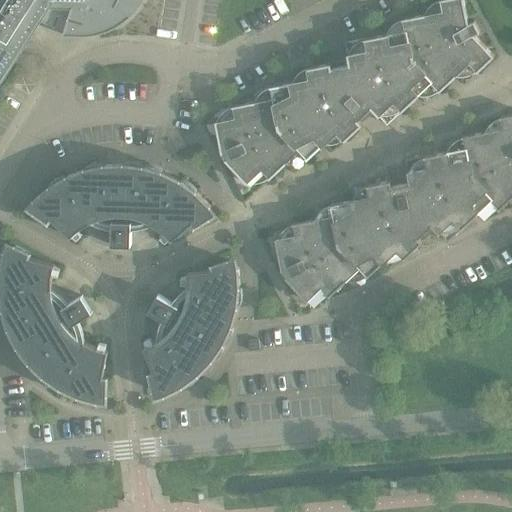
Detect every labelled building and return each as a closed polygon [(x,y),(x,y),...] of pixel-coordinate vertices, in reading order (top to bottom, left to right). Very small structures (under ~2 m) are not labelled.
[(83,0),(81,0),(73,0),(0,0),(0,86),(44,17),(55,21),(66,26),(63,35),(70,36),(76,36),(82,36),(89,36),(95,35),(101,33),(108,31),(113,28),(119,25),(124,21),(129,17),(134,13),(138,8),(141,2),(142,0),(83,0)] [(221,149),(223,152),(228,162),(247,183),(262,169),(270,178),(300,150),(308,158),(322,145),(322,146),(338,131),(345,140),(362,123),(359,119),(372,107),(388,124),(432,82),(440,90),(469,62),(478,71),(494,56),(474,34),(480,31),(475,20),(469,23),(464,0),(441,0),(443,11),(403,18),(405,30),(365,38),(368,50),(348,53),(349,59),(308,67),(310,77),(289,81),(290,83),(271,86),(273,98),(233,105),(235,117),(216,121),(221,149)] [(334,215),(294,223),(296,235),(276,239),(282,270),(285,277),(308,300),(322,286),(330,295),(360,267),(368,276),(398,248),(406,256),(436,228),(448,241),(492,199),(501,208),(511,197),(511,114),(501,117),(504,128),(464,136),(466,147),(406,159),(410,182),(392,186),(391,180),(369,184),(372,196),(331,204),(334,215)] [(51,217),(71,237),(80,228),(91,222),(88,217),(98,213),(110,211),(118,210),(118,222),(112,222),(112,244),(131,245),(132,229),(142,227),(153,224),(163,231),(172,240),(173,239),(193,222),(195,225),(210,216),(206,210),(210,206),(211,205),(195,190),(190,195),(178,187),(181,180),(162,171),(143,166),(123,164),(103,165),(103,172),(88,175),(86,169),(66,177),(68,183),(55,191),(51,186),(34,201),(35,201),(39,205),(34,211),(49,221),(51,217)] [(58,294),(52,289),(53,276),(55,264),(29,256),(31,252),(15,245),(12,252),(7,250),(5,250),(1,271),(8,273),(8,288),(1,289),(4,310),(9,328),(18,346),(31,363),(36,359),(47,369),(43,375),(61,387),(65,382),(79,388),(77,395),(98,401),(99,400),(100,395),(107,395),(107,377),(103,377),(108,350),(96,347),(85,342),(83,347),(73,340),(65,332),(59,325),(64,322),(64,323),(70,319),(73,324),(92,312),(82,296),(68,304),(63,299),(58,294)] [(215,270),(187,273),(188,287),(194,287),(192,298),(189,310),(186,317),(175,311),(178,306),(159,295),(149,312),(163,320),(160,330),(158,341),(144,347),(155,373),(150,374),(154,390),(161,389),(164,395),(183,385),(180,378),(192,369),(197,374),(212,360),(223,344),(232,326),(237,306),(231,304),(232,289),(239,288),(239,267),(237,267),(232,267),(230,260),(213,265),(215,270)] [(260,349),(259,339),(248,340),(250,350),(260,349)]
